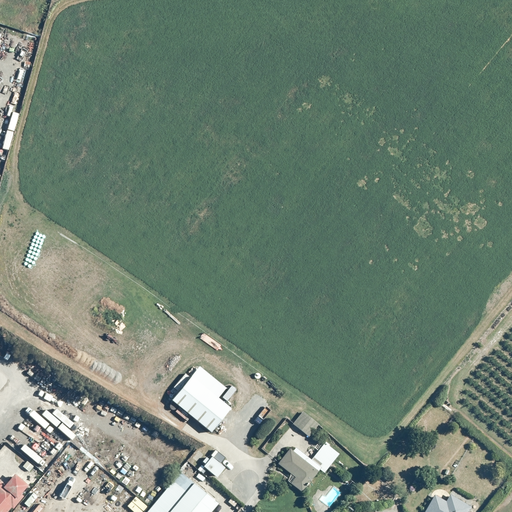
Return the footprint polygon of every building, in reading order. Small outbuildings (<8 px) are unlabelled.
[(223,408),(184,374),(163,398),(203,431),(223,408)] [(318,423),(301,410),(290,423),(307,436),(318,423)] [(300,491),(316,471),(318,468),(323,472),(338,453),(323,442),(309,460),(294,448),(291,452),(288,449),(277,463),(293,476),(288,482),(300,491)] [(224,457),(211,446),(197,462),(215,477),(223,467),(218,463),(224,457)] [(0,511),(4,511),(9,507),(12,509),(17,503),(13,500),(26,485),(13,473),(2,484),(0,482),(0,511)] [(201,511),(212,501),(186,479),(179,487),(167,477),(137,511),(201,511)] [(466,511),(469,506),(448,494),(444,501),(433,494),(422,511),(466,511)]
